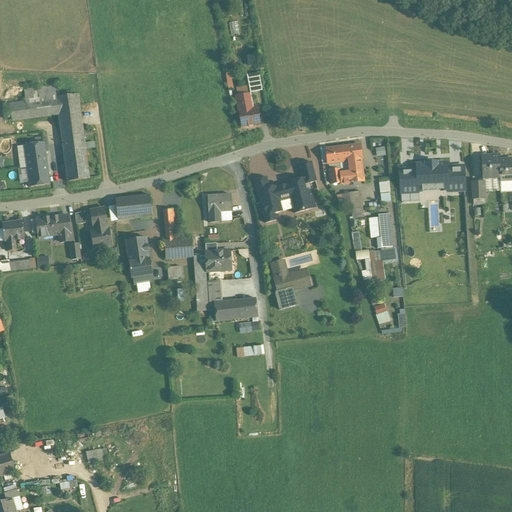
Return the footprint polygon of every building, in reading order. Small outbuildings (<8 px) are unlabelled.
[(58,86),(24,91),(25,102),(56,98),(59,97),(58,86)] [(250,93),(236,96),(239,112),(253,109),(250,93)] [(59,97),(56,98),(58,111),(67,182),(89,179),(78,95),(59,97)] [(25,102),(3,105),(5,119),(58,111),(56,98),(25,102)] [(239,112),(238,112),(241,127),(260,123),(257,108),(253,109),(239,112)] [(54,137),(43,138),(44,143),(45,150),(55,148),(54,137)] [(8,141),(0,141),(0,161),(9,161),(8,141)] [(44,143),(24,145),(27,167),(47,164),(45,150),(44,143)] [(359,145),(348,146),(350,161),(338,162),(339,169),(330,170),(331,184),(342,183),(342,184),(363,181),(360,159),(361,159),(359,145)] [(338,162),(350,161),(348,146),(327,149),(329,163),(338,162)] [(376,156),(385,154),(384,146),(375,148),(376,156)] [(412,146),(391,147),(393,170),(404,169),(404,170),(414,170),(412,146)] [(465,150),(430,151),(432,183),(455,182),(466,181),(465,150)] [(498,156),(481,157),(482,177),(499,176),(499,160),(498,156)] [(511,159),(499,160),(499,176),(500,181),(511,180),(511,159)] [(302,178),(304,184),(316,181),(311,162),(299,165),(302,178)] [(47,164),(27,167),(30,187),(50,184),(47,164)] [(404,169),(393,170),(395,188),(415,186),(414,170),(404,170),(404,169)] [(271,193),(269,187),(267,177),(253,181),(257,196),(260,195),(271,193)] [(260,201),(266,223),(276,220),(275,214),(283,212),(280,201),(291,198),(295,214),(316,208),(311,191),(306,192),(304,184),(302,178),(294,180),(295,181),(287,183),(287,184),(276,187),(276,186),(269,187),(271,193),(260,195),(262,200),(260,201)] [(389,181),(379,182),(380,200),(390,200),(389,181)] [(466,181),(455,182),(456,195),(457,195),(457,206),(466,206),(466,181)] [(483,181),(472,182),(473,199),(484,199),(483,181)] [(347,203),(350,218),(364,215),(360,190),(337,194),(339,204),(347,203)] [(150,195),(115,199),(117,221),(152,217),(150,195)] [(230,195),(208,196),(210,222),(220,222),(220,212),(232,211),(230,195)] [(456,195),(443,195),(443,198),(429,197),(428,211),(465,212),(466,206),(457,206),(457,195),(456,195)] [(105,210),(100,210),(100,209),(89,211),(91,222),(93,231),(91,231),(94,249),(111,246),(107,226),(108,226),(105,210)] [(177,209),(164,210),(167,240),(180,239),(177,209)] [(89,211),(75,213),(76,224),(91,222),(89,211)] [(389,214),(378,215),(380,238),(376,238),(378,248),(392,247),(389,214)] [(68,215),(36,219),(38,237),(60,235),(61,242),(71,241),(68,215)] [(22,221),(2,224),(4,241),(7,241),(8,251),(17,250),(17,249),(25,248),(23,239),(24,239),(22,221)] [(146,238),(126,241),(129,263),(150,259),(146,238)] [(167,240),(164,241),(166,260),(193,257),(194,257),(192,238),(180,239),(167,240)] [(79,244),(70,245),(72,260),(80,259),(79,244)] [(217,244),(205,245),(206,252),(217,252),(217,244)] [(117,248),(110,249),(112,260),(118,260),(117,248)] [(217,252),(206,252),(207,272),(231,271),(230,251),(217,252)] [(48,255),(35,257),(37,267),(49,265),(48,255)] [(204,256),(194,257),(193,257),(197,312),(208,311),(204,256)] [(150,259),(129,263),(131,278),(134,278),(135,284),(151,282),(150,276),(152,275),(150,259)] [(29,260),(9,262),(10,271),(30,268),(29,260)] [(271,265),(279,291),(293,288),(294,290),(306,287),(303,275),(288,279),(283,261),(271,265)] [(180,266),(167,267),(168,280),(182,279),(180,266)] [(220,281),(208,282),(210,311),(215,310),(214,303),(222,302),(220,281)] [(402,287),(392,288),(394,297),(403,296),(402,287)] [(256,299),(239,300),(241,319),(258,318),(256,299)] [(222,302),(214,303),(215,310),(216,322),(241,319),(239,300),(222,302)] [(378,323),(389,321),(385,303),(374,306),(378,323)] [(398,327),(405,327),(405,314),(397,314),(398,327)] [(238,323),(239,332),(259,331),(258,322),(238,323)] [(243,356),(263,354),(262,345),(242,347),(243,356)] [(106,449),(86,450),(87,463),(107,461),(106,449)] [(10,454),(0,456),(0,477),(16,473),(10,454)] [(17,490),(4,493),(6,501),(12,499),(19,497),(17,490)] [(6,501),(0,502),(0,511),(16,511),(12,499),(6,501)]
